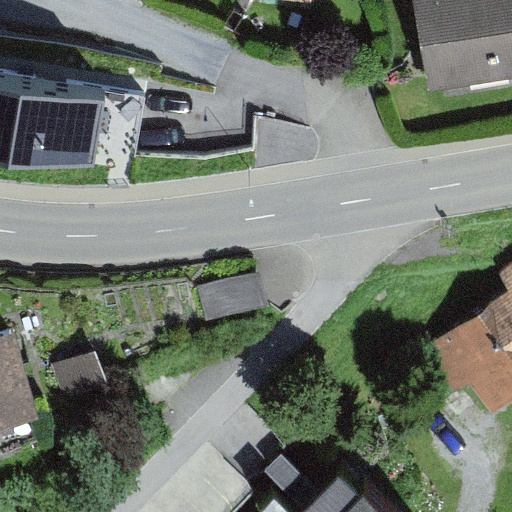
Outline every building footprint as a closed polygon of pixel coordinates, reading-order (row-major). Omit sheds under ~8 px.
[(511,0),(412,0),(428,91),(511,76),(511,0)] [(145,95),(0,71),(0,148),(130,168),(145,95)] [(511,296),(438,344),(486,416),(511,399),(511,296)] [(20,334),(0,338),(0,426),(40,418),(20,334)] [(96,353),(53,366),(63,399),(106,387),(96,353)] [(391,511),(362,484),(335,511),(391,511)]
